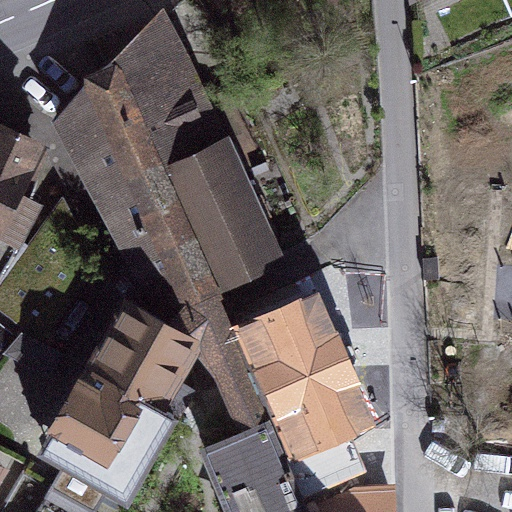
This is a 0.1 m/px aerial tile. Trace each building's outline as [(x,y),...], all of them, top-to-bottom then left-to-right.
[(166,27),(105,69),(203,296),(301,248),(266,169),(236,178),(166,27)] [(198,299),(99,75),(60,118),(144,279),(180,307),(198,299)] [(0,261),(7,247),(15,250),(43,204),(13,189),(34,145),(0,128),(0,261)] [(62,211),(0,296),(0,306),(45,338),(97,262),(62,211)] [(269,418),(289,463),(351,437),(378,426),(320,286),(221,335),(258,423),(269,418)] [(173,324),(130,309),(94,371),(173,415),(188,392),(174,384),(187,362),(173,324)] [(48,452),(66,461),(58,478),(105,499),(110,484),(129,496),(173,415),(94,371),(48,452)] [(306,511),(303,499),(269,418),(211,443),(235,511),(306,511)] [(289,463),(303,499),(365,495),(351,437),(289,463)] [(98,511),(105,499),(58,478),(38,511),(98,511)] [(400,511),(400,493),(365,495),(303,499),(306,511),(400,511)]
